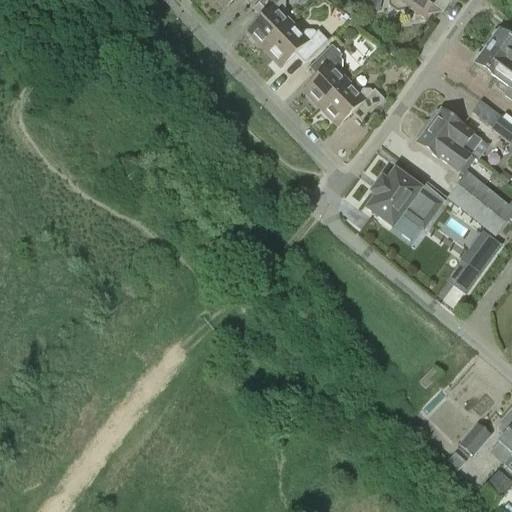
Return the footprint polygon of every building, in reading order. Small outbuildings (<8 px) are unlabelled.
[(211,0),(222,11),(233,0),(246,0),(249,3),(251,0),(211,0)] [(244,34),(261,52),(290,24),(281,15),(284,12),(283,2),(281,0),(261,0),(254,7),(263,17),(244,34)] [(451,0),(394,0),(422,20),(431,6),(441,14),(451,0)] [(300,34),(290,24),(261,52),(279,70),(297,52),(306,62),(326,42),(316,32),(314,34),(312,32),(302,32),(300,34)] [(490,41),(485,48),(511,68),(511,42),(497,31),(497,32),(493,32),(490,38),(490,41)] [(301,93),(318,111),(347,83),(338,73),(340,71),(340,61),(338,59),(340,57),(330,47),(310,66),(319,76),(301,93)] [(511,68),(485,48),(481,54),(477,55),(473,60),(473,64),(473,65),(508,90),(503,98),(511,104),(511,68)] [(347,83),(318,111),(335,129),(354,111),(363,120),(383,101),(373,91),(371,93),(369,91),(359,90),(356,93),(347,83)] [(447,140),(476,163),(487,148),(479,143),(480,142),(472,137),(472,136),(461,128),(439,111),(439,112),(435,113),(426,125),(447,140)] [(511,139),(511,130),(499,120),(490,131),(508,145),(511,139)] [(475,164),(476,163),(447,140),(426,125),(415,140),(415,143),(415,144),(437,161),(438,161),(457,175),(469,159),(475,164)] [(511,214),(511,213),(464,176),(445,199),(494,238),(511,214)] [(417,215),(428,222),(445,199),(414,177),(408,186),(404,184),(400,189),(388,180),(370,205),(405,231),(417,215)] [(501,249),(481,234),(460,264),(480,278),(501,249)] [(509,457),(511,453),(511,420),(508,417),(496,431),(502,436),(495,444),(496,445),(487,455),(500,467),(509,457)] [(489,437),(476,426),(458,448),(470,458),(489,437)] [(511,453),(509,457),(510,457),(502,466),(511,474),(511,453)] [(453,454),(444,464),(454,474),(464,464),(453,454)] [(511,487),(497,474),(478,495),(493,508),(511,487)]
